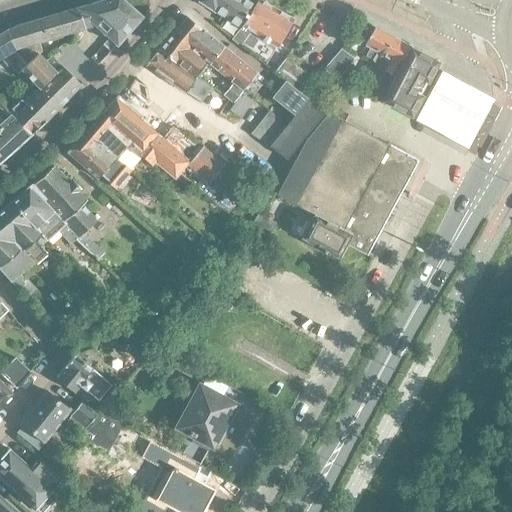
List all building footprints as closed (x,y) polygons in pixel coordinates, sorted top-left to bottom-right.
[(122,0),(102,0),(79,7),(85,28),(93,25),(116,45),(141,17),(122,0)] [(199,0),(198,2),(239,29),(240,29),(257,6),(256,6),(247,0),(199,0)] [(261,0),(259,0),(256,6),(257,6),(240,29),(248,34),(251,30),(277,46),(293,18),(261,0)] [(85,28),(79,7),(46,17),(19,25),(7,30),(16,51),(26,65),(38,54),(41,51),(38,43),(85,28)] [(171,35),(208,64),(233,84),(242,91),(256,73),(187,17),(171,35)] [(377,83),(388,88),(409,46),(375,28),(364,44),(369,47),(365,56),(372,60),(381,74),(377,83)] [(16,51),(7,30),(0,33),(0,58),(4,57),(18,72),(10,79),(25,93),(29,97),(37,90),(44,98),(51,91),(44,84),(56,73),(46,61),(38,54),(26,65),(16,51)] [(171,35),(158,50),(196,77),(208,64),(171,35)] [(409,46),(388,88),(382,101),(393,107),(411,117),(422,96),(419,94),(425,82),(427,83),(438,62),(421,53),(409,46)] [(211,87),(196,77),(158,50),(145,65),(169,83),(182,90),(200,102),(211,87)] [(25,93),(8,110),(31,134),(45,122),(80,84),(52,55),(46,61),(56,73),(44,84),(51,91),(44,98),(37,90),(29,97),(25,93)] [(302,93),(313,80),(285,57),(274,72),(285,80),(302,93)] [(439,73),(415,116),(415,117),(415,119),(415,120),(416,121),(463,146),(464,146),(466,146),(467,145),(468,144),(491,102),(492,101),(492,99),(491,98),(490,96),(444,72),(442,71),(441,71),(440,72),(439,73)] [(135,76),(121,91),(147,113),(164,124),(177,105),(165,98),(135,76)] [(271,97),(293,115),(307,98),(302,93),(285,80),(271,97)] [(242,91),(233,84),(223,96),(232,104),(242,91)] [(253,100),(242,91),(232,104),(228,110),(240,119),(253,100)] [(140,116),(117,96),(100,115),(132,144),(129,148),(139,156),(149,165),(152,162),(172,179),(178,172),(186,164),(207,182),(222,163),(201,145),(170,126),(162,137),(138,118),(140,116)] [(293,115),(312,129),(325,113),(307,98),(293,115)] [(0,161),(31,134),(8,110),(0,101),(0,161)] [(313,214),(351,235),(371,245),(417,161),(344,121),(348,114),(333,106),(315,130),(313,128),(308,134),(310,136),(276,194),(313,214)] [(312,129),(293,115),(286,125),(268,111),(249,134),(287,159),(312,129)] [(100,115),(85,134),(127,172),(139,156),(129,148),(132,144),(100,115)] [(114,190),(128,173),(127,172),(85,134),(81,138),(67,152),(97,179),(100,175),(103,178),(102,180),(114,190)] [(30,185),(77,237),(74,240),(96,260),(103,252),(82,233),(95,219),(80,203),(84,199),(76,191),(80,188),(71,180),(68,183),(52,165),(30,185)] [(178,172),(172,179),(170,181),(178,188),(186,179),(178,172)] [(70,244),(74,240),(77,237),(30,185),(9,203),(40,234),(46,241),(57,230),(70,244)] [(40,234),(9,203),(0,210),(0,269),(17,288),(26,298),(36,289),(26,279),(29,275),(28,267),(34,261),(36,263),(46,253),(34,239),(40,234)] [(259,211),(250,227),(269,237),(277,221),(259,211)] [(338,259),(351,235),(313,214),(301,238),(338,259)] [(144,363),(154,352),(146,344),(135,355),(144,363)] [(154,352),(144,363),(140,367),(162,379),(174,356),(158,347),(154,352)] [(74,355),(55,379),(82,400),(88,393),(97,400),(111,384),(75,355),(74,355)] [(0,374),(15,388),(30,372),(15,358),(0,374)] [(0,403),(11,392),(0,381),(0,403)] [(252,417),(200,387),(179,425),(210,443),(208,446),(229,458),(252,417)] [(19,422),(22,425),(16,432),(36,449),(68,411),(44,391),(19,422)] [(79,404),(69,417),(85,429),(95,416),(79,404)] [(122,423),(102,413),(81,436),(92,442),(96,434),(112,443),(122,423)] [(0,457),(0,478),(34,509),(35,508),(38,511),(43,511),(58,496),(51,490),(51,489),(49,488),(59,476),(38,458),(28,469),(8,451),(9,449),(8,448),(0,457)] [(164,462),(147,493),(181,511),(199,511),(212,489),(164,462)] [(0,511),(14,511),(0,499),(0,511)]
